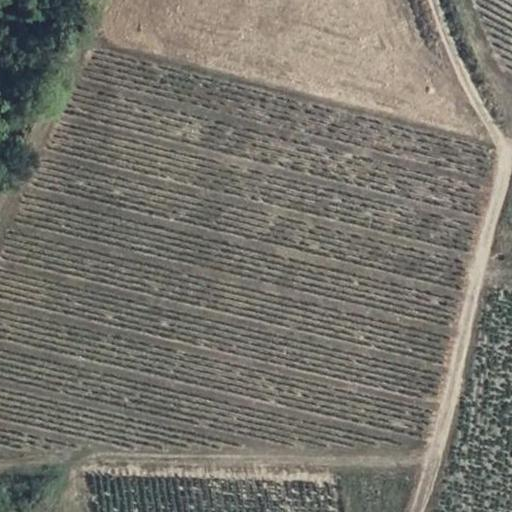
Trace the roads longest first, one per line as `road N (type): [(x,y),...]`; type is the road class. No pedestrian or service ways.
road 1 (track): [(436,0),(505,146),(506,167),(432,457)]
road 2 (track): [(92,459),(432,457)]
